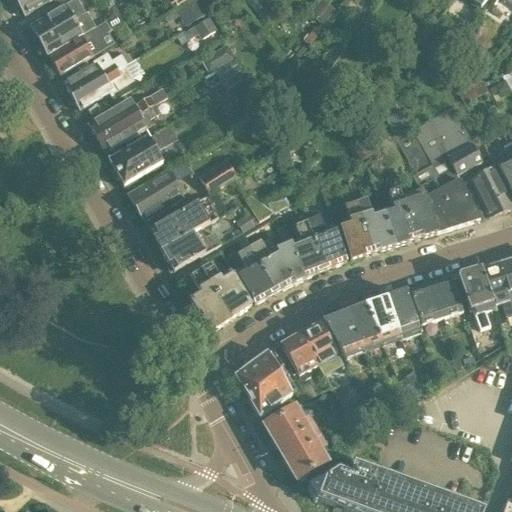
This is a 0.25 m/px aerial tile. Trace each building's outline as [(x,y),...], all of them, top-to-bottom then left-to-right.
[(13,0),(25,18),(53,2),(57,8),(63,4),(70,0),(13,0)] [(169,0),(175,9),(189,0),(169,0)] [(208,17),(197,0),(192,0),(178,9),(190,28),(208,17)] [(261,23),(269,17),(255,0),(247,0),(245,2),(261,23)] [(467,0),(467,1),(480,10),(487,0),(467,0)] [(30,28),(40,44),(86,17),(76,1),(30,28)] [(320,3),(311,15),(323,25),(333,13),(320,3)] [(89,23),(86,17),(40,44),(48,58),(82,37),(78,29),(89,23)] [(114,18),(82,37),(48,58),(60,78),(93,58),(91,55),(96,52),(90,43),(99,38),(100,39),(120,28),(114,18)] [(184,35),(189,42),(198,36),(202,41),(216,33),(208,20),(184,35)] [(315,32),(314,31),(304,44),(308,48),(323,30),(320,27),(315,32)] [(460,45),(450,37),(438,55),(447,62),(460,45)] [(226,47),(200,62),(208,75),(233,60),(226,47)] [(72,99),(124,68),(127,67),(121,57),(111,63),(107,56),(93,65),(94,67),(63,86),(72,99)] [(214,72),(226,93),(247,80),(235,59),(214,72)] [(72,99),(72,101),(80,113),(112,94),(111,92),(121,87),(119,83),(122,81),(122,80),(128,76),(124,68),(72,99)] [(363,100),(375,85),(365,77),(353,93),(363,100)] [(511,94),(511,80),(507,77),(503,78),(504,82),(511,93),(511,94)] [(248,80),(247,80),(226,93),(218,98),(237,129),(266,111),(248,80)] [(500,99),(511,93),(504,82),(488,91),(495,103),(501,100),(500,99)] [(463,106),(487,94),(481,83),(457,93),(463,106)] [(88,127),(96,142),(153,107),(154,108),(167,100),(162,91),(148,99),(136,106),(133,108),(130,102),(88,127)] [(459,182),(457,179),(428,122),(408,134),(401,123),(403,122),(385,91),(372,99),(415,176),(446,233),(479,223),(458,182),(459,182)] [(158,116),(155,109),(154,108),(153,107),(96,142),(104,156),(146,131),(143,124),(140,120),(143,118),(147,123),(158,116)] [(488,220),(511,212),(511,204),(494,168),(482,175),(478,168),(482,166),(472,146),(452,108),(428,122),(457,179),(464,175),(468,182),(469,182),(488,220)] [(263,113),(250,121),(258,135),(272,127),(263,113)] [(147,140),(108,163),(116,176),(123,189),(162,166),(155,154),(147,140)] [(511,195),(511,145),(502,149),(507,159),(496,165),(499,170),(511,195)] [(379,159),(369,162),(371,167),(381,164),(379,159)] [(223,188),(236,180),(227,164),(199,180),(208,197),(223,188)] [(167,172),(127,196),(144,225),(184,201),(167,172)] [(404,207),(416,243),(446,233),(415,176),(411,178),(420,193),(407,197),(403,184),(396,186),(399,191),(396,192),(404,207)] [(393,250),(416,243),(404,207),(396,192),(387,195),(393,214),(382,217),(393,250)] [(258,225),(289,207),(285,201),(282,201),(281,199),(276,203),(265,205),(270,213),(262,206),(255,195),(252,198),(250,197),(244,201),(258,225)] [(163,256),(199,233),(218,222),(206,201),(149,233),(163,256)] [(372,257),(393,250),(382,217),(372,220),(366,202),(354,206),(372,257)] [(349,264),(372,257),(354,206),(344,209),(350,227),(339,231),(349,264)] [(235,224),(242,236),(252,230),(245,218),(235,224)] [(306,224),(325,273),(346,265),(335,234),(326,238),(319,219),(306,224)] [(304,281),(325,273),(306,224),(294,229),(301,248),(292,251),(304,281)] [(204,241),(199,233),(163,256),(174,275),(221,248),(214,236),(204,241)] [(295,285),(304,281),(292,251),(290,246),(275,253),(278,257),(270,261),(260,244),(249,250),(276,296),(295,285)] [(254,308),(276,296),(249,250),(236,257),(244,270),(235,275),(254,308)] [(511,262),(498,267),(511,310),(511,262)] [(232,322),(250,310),(232,278),(221,284),(211,265),(202,270),(232,322)] [(506,318),(511,315),(511,310),(498,267),(481,273),(493,309),(503,306),(506,318)] [(175,278),(178,285),(189,278),(196,274),(193,268),(183,274),(182,273),(175,278)] [(214,334),(232,322),(202,270),(196,274),(189,278),(178,285),(207,332),(214,334)] [(494,313),(493,309),(481,273),(457,280),(468,314),(472,313),(474,319),(479,333),(490,330),(485,316),(494,313)] [(437,302),(443,321),(462,315),(450,282),(429,289),(433,303),(437,302)] [(429,289),(409,295),(421,328),(443,321),(437,302),(433,303),(429,289)] [(405,296),(384,303),(399,344),(420,336),(405,296)] [(381,350),(399,344),(384,303),(364,310),(381,350)] [(362,357),(381,350),(364,310),(344,317),(362,357)] [(345,363),(362,357),(344,317),(323,325),(345,363)] [(299,337),(316,369),(318,368),(320,374),(329,369),(326,364),(337,357),(319,327),(299,337)] [(316,369),(299,337),(280,347),(301,384),(310,379),(307,374),(316,369)] [(267,357),(235,379),(247,401),(279,377),(267,357)] [(446,367),(450,377),(462,372),(459,362),(446,367)] [(291,397),(279,377),(247,401),(259,421),(291,397)] [(314,397),(308,386),(300,390),(305,401),(314,397)] [(378,401),(372,418),(382,421),(388,404),(378,401)] [(350,408),(342,412),(350,427),(358,423),(350,408)] [(301,424),(294,412),(264,429),(272,443),(302,426),(301,424)] [(272,443),(280,456),(316,435),(308,421),(301,424),(302,426),(272,443)] [(280,456),(288,469),(318,452),(324,449),(316,435),(280,456)] [(288,469),(296,483),(326,466),(318,452),(288,469)] [(511,511),(511,458),(510,463),(511,463),(511,486),(502,511),(511,511)] [(482,511),(481,511),(355,465),(350,476),(337,470),(308,488),(316,502),(342,511),(482,511)]
